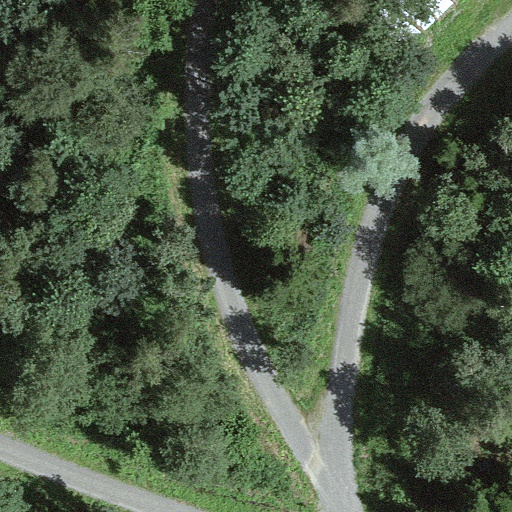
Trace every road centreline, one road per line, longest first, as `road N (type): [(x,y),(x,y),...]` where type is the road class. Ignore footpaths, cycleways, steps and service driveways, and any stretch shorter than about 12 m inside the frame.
road 1 (track): [(338,494),(250,350),(222,273),(198,134),(203,0)]
road 2 (track): [(338,494),(345,368),(371,236),(433,115),(511,31)]
road 3 (track): [(0,440),(176,511)]
